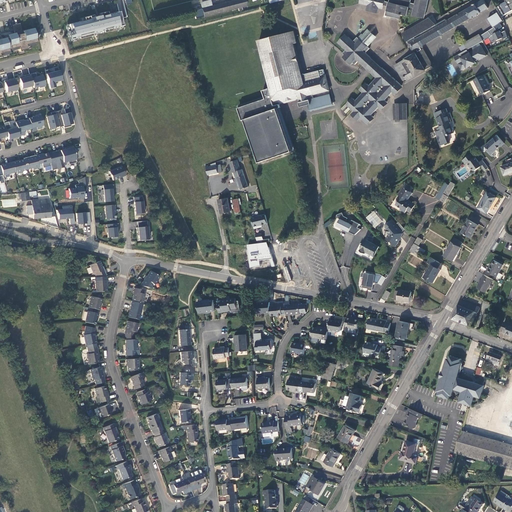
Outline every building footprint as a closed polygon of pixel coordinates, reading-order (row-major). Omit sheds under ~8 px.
[(122,11),(123,17),(126,17),(125,13),(122,0),(116,0),(119,11),(122,11)] [(235,0),(212,6),(204,8),(206,16),(238,8),(238,11),(242,10),(241,7),(244,7),(241,0),(235,0)] [(389,0),(389,1),(385,0),(384,0),(362,0),(363,0),(364,1),(365,2),(365,4),(368,4),(370,5),(370,6),(370,7),(371,8),(372,9),(373,9),(374,10),(375,9),(376,9),(377,8),(377,7),(379,7),(383,8),(384,5),(389,6),(387,15),(400,18),(401,14),(403,15),(403,14),(407,15),(410,7),(414,8),(413,14),(421,16),(425,14),(428,3),(426,0),(416,0),(416,3),(411,2),(411,0),(389,0)] [(433,22),(431,20),(405,36),(412,48),(415,50),(417,49),(418,50),(417,50),(418,51),(421,49),(420,47),(422,45),(471,18),(472,18),(481,13),(489,8),(484,0),(483,0),(476,4),(475,3),(474,4),(474,5),(446,21),(445,19),(435,25),(434,23),(433,22)] [(511,2),(511,3),(509,5),(507,1),(497,8),(502,17),(511,10),(511,2)] [(111,29),(123,26),(119,12),(105,16),(104,13),(99,14),(100,17),(89,20),(88,17),(83,18),(84,21),(68,25),(69,32),(67,32),(69,40),(78,38),(78,40),(92,36),(91,34),(102,31),(103,33),(111,31),(111,29)] [(498,13),(488,19),(492,27),(502,21),(498,13)] [(403,33),(405,36),(431,20),(429,18),(403,33)] [(0,54),(11,52),(10,50),(18,48),(19,52),(26,50),(25,46),(36,43),(33,29),(22,32),(19,24),(12,26),(14,34),(6,36),(7,38),(0,39),(0,54)] [(377,37),(368,29),(363,35),(362,34),(358,37),(368,46),(377,37)] [(325,73),(324,69),(301,75),(293,43),(296,43),(293,31),(260,40),(272,88),(263,91),(266,99),(239,108),(243,121),(245,120),(259,163),(293,152),(278,109),(281,108),(280,103),(299,99),(300,101),(309,98),(308,96),(329,91),(325,76),(324,76),(324,74),(325,73)] [(490,37),(487,32),(480,36),(483,41),(485,44),(487,44),(485,40),(489,38),(491,42),(496,41),(503,38),(500,31),(493,34),(493,35),(490,37)] [(338,42),(342,45),(343,44),(342,43),(342,42),(342,41),(342,40),(343,39),(344,38),(345,37),(346,37),(347,38),(348,38),(349,37),(346,34),(338,42)] [(463,44),(464,45),(467,50),(471,47),(479,43),(483,41),(480,36),(463,44)] [(344,38),(343,39),(342,40),(342,41),(342,42),(342,43),(343,44),(342,45),(346,49),(343,53),(345,55),(346,55),(349,54),(352,54),(354,56),(354,59),(353,61),(354,62),(356,64),(359,61),(363,65),(364,64),(365,64),(367,64),(368,64),(369,64),(370,63),(370,62),(371,61),(371,60),(370,59),(370,58),(371,57),(366,53),(370,48),(368,46),(358,37),(354,41),(349,37),(348,38),(347,38),(346,37),(345,37),(344,38)] [(459,54),(454,58),(457,62),(462,59),(463,61),(458,64),(462,71),(467,68),(476,63),(475,62),(478,59),(479,60),(487,56),(481,46),(473,50),(474,51),(469,54),(467,50),(462,53),(459,54)] [(418,51),(416,53),(426,69),(431,67),(421,49),(418,51)] [(416,53),(399,62),(409,79),(426,69),(416,53)] [(351,65),(354,62),(353,61),(354,59),(354,56),(352,54),(349,54),(346,55),(345,55),(343,57),(351,65)] [(383,67),(371,57),(370,58),(370,59),(371,60),(371,61),(370,62),(370,63),(369,64),(368,64),(367,64),(365,64),(364,64),(363,65),(375,76),(376,74),(376,73),(375,72),(375,71),(376,70),(376,69),(377,68),(378,68),(379,68),(380,68),(381,69),(383,67)] [(408,80),(409,79),(399,62),(397,64),(398,65),(396,67),(404,80),(407,79),(408,80)] [(51,73),(50,70),(44,71),(48,87),(54,85),(54,83),(61,81),(58,67),(53,69),(54,72),(51,73)] [(402,86),(383,67),(381,69),(380,68),(379,68),(378,68),(377,68),(376,69),(376,70),(375,71),(375,72),(376,73),(376,74),(375,76),(377,77),(370,85),(368,84),(362,90),(364,92),(356,100),(354,99),(348,105),(355,111),(361,118),(368,123),(374,117),(372,115),(379,107),(381,109),(388,102),(385,100),(393,92),(395,94),(402,86)] [(36,77),(35,73),(29,75),(33,88),(38,87),(39,89),(45,87),(42,76),(36,77)] [(32,87),(29,75),(18,77),(22,90),(32,87)] [(490,90),(483,75),(473,80),(480,95),(490,90)] [(17,91),(14,79),(3,81),(6,92),(13,91),(13,92),(17,91)] [(404,87),(402,86),(395,94),(396,95),(404,87)] [(408,104),(396,104),(397,120),(408,120),(408,104)] [(60,111),(55,112),(59,127),(59,128),(63,127),(63,128),(70,127),(69,120),(71,119),(68,109),(63,110),(65,116),(62,117),(60,111)] [(451,123),(447,110),(435,114),(440,128),(438,129),(439,132),(436,133),(441,146),(449,143),(447,137),(453,134),(451,127),(450,124),(451,123)] [(358,120),(361,118),(355,111),(352,114),(358,120)] [(48,130),(59,127),(55,112),(49,114),(50,116),(45,117),(48,130)] [(40,116),(28,119),(28,120),(31,129),(36,127),(36,130),(41,128),(41,126),(43,125),(40,116)] [(21,121),(15,122),(16,127),(18,136),(24,135),(23,131),(31,129),(28,120),(21,121)] [(13,141),(12,139),(18,137),(18,136),(16,127),(10,129),(8,122),(3,123),(4,127),(7,137),(8,142),(13,141)] [(500,147),(503,144),(496,135),(484,146),(487,149),(486,150),(490,155),(494,151),(499,146),(500,147)] [(59,151),(62,163),(67,162),(68,165),(76,163),(72,146),(67,147),(67,149),(59,151)] [(62,163),(59,151),(47,154),(50,165),(56,163),(57,169),(64,168),(62,163)] [(35,156),(37,164),(41,164),(42,168),(50,166),(50,165),(47,154),(39,156),(39,155),(35,156)] [(484,171),(488,168),(482,160),(478,163),(474,157),(473,158),(470,155),(461,161),(465,165),(467,163),(472,171),(474,171),(481,166),(484,171)] [(35,156),(23,159),(24,160),(26,170),(32,168),(32,170),(38,168),(37,164),(35,156)] [(24,160),(12,163),(14,173),(16,172),(16,174),(22,173),(21,171),(26,170),(24,160)] [(241,189),(248,187),(242,169),(240,170),(237,162),(237,161),(232,162),(231,163),(231,164),(234,172),(235,171),(237,177),(241,189)] [(511,162),(501,166),(504,175),(511,172),(511,162)] [(12,163),(0,165),(0,166),(2,176),(3,175),(4,178),(9,176),(9,174),(14,173),(12,163)] [(216,165),(207,167),(208,174),(218,173),(217,171),(216,165)] [(122,167),(109,172),(113,181),(125,176),(122,167)] [(447,196),(455,182),(450,180),(446,186),(442,193),(447,196)] [(404,183),(402,186),(410,192),(412,188),(404,183)] [(434,198),(438,200),(442,193),(446,186),(443,184),(434,198)] [(111,185),(103,185),(103,190),(102,190),(102,195),(103,195),(104,202),(113,202),(112,194),(113,194),(113,189),(112,189),(111,185)] [(410,192),(402,186),(397,194),(398,195),(395,198),(397,200),(395,204),(399,207),(400,210),(403,213),(406,210),(406,209),(410,211),(414,204),(407,199),(411,193),(410,192)] [(20,192),(21,201),(26,200),(30,200),(28,191),(25,192),(24,192),(20,192)] [(496,198),(496,197),(486,192),(485,194),(477,208),(486,214),(496,198)] [(443,203),(447,196),(442,193),(438,200),(443,203)] [(142,197),(134,198),(135,216),(140,216),(140,214),(144,214),(143,202),(142,202),(142,197)] [(230,212),(228,198),(219,199),(218,199),(221,213),(230,212)] [(39,200),(40,218),(50,218),(49,206),(48,199),(39,200)] [(40,218),(39,200),(31,200),(33,219),(40,218)] [(83,204),(67,206),(68,216),(84,215),(83,204)] [(114,205),(105,206),(106,219),(110,219),(111,221),(116,220),(114,205)] [(374,211),(366,217),(374,228),(382,221),(374,211)] [(257,216),(251,217),(254,228),(259,227),(258,226),(261,225),(267,224),(264,215),(257,217),(257,216)] [(395,224),(391,219),(385,225),(384,227),(387,230),(387,232),(388,234),(388,239),(391,243),(390,244),(392,243),(395,246),(400,237),(398,234),(401,231),(395,224)] [(469,220),(461,232),(470,237),(478,225),(469,220)] [(138,233),(139,240),(149,240),(148,232),(149,232),(149,227),(148,227),(147,221),(137,222),(138,228),(136,228),(137,233),(138,233)] [(398,222),(395,224),(401,231),(404,229),(398,222)] [(116,224),(106,225),(107,229),(106,229),(106,233),(107,233),(107,238),(111,238),(112,239),(117,239),(116,224)] [(452,260),(460,247),(459,247),(462,243),(453,238),(451,242),(443,255),(452,260)] [(365,252),(374,257),(379,247),(365,240),(359,251),(364,254),(365,252)] [(276,266),(266,242),(257,244),(247,245),(251,269),(276,266)] [(413,253),(417,246),(413,244),(409,251),(413,253)] [(431,265),(424,278),(433,283),(440,270),(437,268),(440,263),(430,258),(427,263),(431,265)] [(497,274),(498,273),(503,264),(494,259),(490,267),(488,267),(486,270),(495,275),(496,273),(497,274)] [(93,274),(94,277),(105,276),(104,269),(103,270),(100,261),(89,265),(92,274),(93,274)] [(144,278),(139,286),(150,288),(152,284),(154,285),(158,276),(149,271),(145,278),(144,278)] [(376,288),(378,281),(373,280),(374,275),(362,272),(359,285),(376,288)] [(485,292),(493,278),(484,273),(482,277),(477,287),(485,292)] [(93,277),(94,292),(106,292),(105,284),(106,284),(105,276),(94,277),(93,277)] [(133,292),(131,301),(141,304),(144,295),(142,294),(143,290),(133,288),(132,292),(133,292)] [(398,300),(410,302),(411,292),(399,290),(399,292),(395,291),(394,300),(398,300)] [(389,294),(386,291),(381,298),(386,300),(389,294)] [(90,297),(88,308),(99,310),(100,306),(99,306),(101,299),(90,297)] [(221,303),(217,303),(218,313),(222,312),(222,311),(230,310),(230,306),(236,306),(234,298),(228,299),(228,300),(220,301),(221,303)] [(214,311),(213,300),(208,300),(208,299),(203,300),(202,301),(197,302),(198,312),(205,312),(205,313),(210,312),(210,311),(214,311)] [(478,312),(480,307),(461,300),(459,302),(453,319),(469,325),(471,320),(474,322),(476,317),(473,316),(475,311),(478,312)] [(286,314),(285,305),(285,302),(285,301),(275,302),(276,305),(270,306),(271,314),(271,315),(286,314)] [(289,301),(285,302),(285,305),(286,314),(299,313),(299,303),(289,304),(289,301)] [(266,314),(271,314),(270,306),(269,302),(255,303),(256,313),(265,312),(266,314)] [(130,305),(127,317),(138,320),(140,311),(138,311),(139,307),(130,305)] [(86,311),(84,322),(95,325),(96,317),(98,317),(98,314),(86,311)] [(490,322),(492,314),(485,313),(483,321),(490,322)] [(351,315),(347,314),(344,327),(344,330),(347,330),(348,327),(356,329),(357,329),(359,319),(351,317),(351,315)] [(334,320),(329,319),(329,322),(328,327),(327,331),(335,332),(335,330),(339,331),(341,329),(343,316),(335,315),(334,320)] [(377,330),(388,332),(390,323),(386,322),(386,321),(378,319),(378,320),(369,318),(367,328),(371,329),(371,330),(377,331),(377,330)] [(399,320),(396,336),(407,338),(410,322),(399,320)] [(137,323),(126,321),(123,333),(124,333),(124,340),(132,339),(132,336),(133,332),(135,332),(137,323)] [(511,324),(505,322),(501,331),(505,333),(505,334),(511,336),(511,324)] [(83,335),(85,346),(86,345),(95,343),(93,333),(94,329),(85,326),(83,335)] [(310,337),(326,339),(327,331),(328,327),(320,326),(319,328),(316,327),(311,327),(310,337)] [(189,345),(188,329),(178,330),(179,346),(189,345)] [(246,351),(245,334),(233,335),(234,340),(235,340),(236,351),(246,351)] [(136,350),(134,339),(132,339),(124,340),(125,350),(124,351),(124,356),(135,355),(134,350),(136,350)] [(271,349),(271,340),(266,341),(259,342),(259,343),(255,343),(256,350),(271,349)] [(303,354),(304,347),(305,344),(301,343),(300,344),(292,342),(291,351),(295,352),(296,353),(303,354)] [(375,357),(379,358),(381,347),(377,346),(378,344),(365,342),(364,352),(375,354),(375,357)] [(88,365),(98,362),(96,352),(97,352),(95,343),(86,345),(86,349),(87,354),(85,354),(88,365)] [(402,351),(402,346),(394,345),(393,349),(392,349),(390,359),(389,366),(399,368),(401,361),(402,355),(403,355),(404,351),(402,351)] [(225,356),(229,356),(228,347),(225,348),(224,346),(220,347),(220,348),(213,349),(214,359),(225,358),(225,356)] [(190,356),(189,351),(179,352),(180,361),(178,362),(176,366),(181,368),(182,366),(182,364),(190,364),(189,357),(190,356)] [(502,357),(489,352),(486,361),(490,362),(499,366),(500,362),(502,357)] [(455,387),(458,377),(462,363),(460,362),(461,359),(450,355),(449,359),(448,358),(443,371),(442,371),(440,377),(441,377),(437,391),(439,391),(438,395),(449,398),(450,395),(452,395),(455,387)] [(138,370),(137,359),(125,360),(125,364),(126,364),(127,371),(138,370)] [(327,362),(322,378),(331,380),(335,365),(327,362)] [(93,380),(94,385),(104,382),(102,376),(102,377),(99,367),(89,370),(92,380),(93,380)] [(376,367),(368,383),(380,388),(383,383),(380,382),(385,371),(376,367)] [(484,370),(477,367),(475,375),(481,377),(484,370)] [(192,378),(192,373),(189,372),(178,372),(178,385),(188,385),(188,380),(188,377),(192,378)] [(143,382),(140,373),(129,378),(134,389),(143,386),(141,382),(143,382)] [(247,377),(231,378),(231,387),(231,388),(236,388),(236,387),(241,386),(242,389),(243,390),(246,390),(247,389),(247,384),(247,377)] [(269,388),(269,378),(261,379),(260,377),(257,378),(257,388),(269,388)] [(463,379),(458,377),(455,387),(463,389),(459,401),(471,405),(474,396),(480,397),(484,385),(467,380),(463,379)] [(227,387),(231,387),(231,378),(217,380),(217,389),(227,389),(227,387)] [(295,392),(299,393),(299,391),(300,381),(288,379),(287,389),(295,390),(295,392)] [(315,383),(300,381),(299,391),(307,392),(307,391),(314,392),(315,383)] [(98,398),(99,403),(108,400),(107,395),(106,395),(104,386),(94,389),(96,398),(98,398)] [(145,393),(144,390),(135,393),(140,405),(150,401),(147,392),(145,393)] [(362,395),(352,392),(347,408),(360,412),(362,404),(359,403),(362,395)] [(100,418),(110,414),(109,408),(108,404),(97,408),(100,418)] [(189,409),(179,410),(180,423),(189,422),(188,414),(189,414),(189,409)] [(419,419),(421,414),(410,409),(408,414),(406,413),(405,415),(404,417),(406,418),(403,426),(412,429),(414,428),(415,425),(414,423),(417,418),(419,419)] [(151,430),(153,434),(153,433),(161,430),(162,430),(156,414),(146,418),(149,425),(148,426),(150,430),(151,430)] [(289,418),(285,418),(286,428),(290,428),(290,427),(292,427),(304,425),(304,423),(305,422),(304,416),(303,416),(301,416),(301,415),(296,415),(295,416),(289,417),(289,418)] [(235,418),(231,418),(231,420),(232,429),(247,427),(246,418),(235,419),(235,418)] [(228,430),(232,430),(232,429),(231,420),(227,421),(227,419),(220,420),(216,420),(217,430),(228,429),(228,430)] [(263,433),(280,431),(278,422),(274,422),(274,421),(269,421),(269,423),(262,424),(263,433)] [(118,433),(114,423),(103,428),(109,442),(118,439),(116,433),(118,433)] [(347,424),(339,437),(349,443),(357,430),(347,424)] [(195,429),(195,425),(184,426),(184,431),(186,430),(187,443),(197,441),(196,434),(197,433),(196,429),(195,429)] [(163,434),(161,430),(153,433),(154,437),(153,437),(155,441),(158,447),(167,444),(163,433),(163,434)] [(511,445),(462,431),(456,453),(511,469),(511,445)] [(243,446),(242,438),(233,441),(227,444),(228,447),(229,447),(230,452),(228,452),(229,460),(245,458),(244,451),(240,451),(239,450),(238,447),(243,446)] [(398,461),(415,465),(416,459),(418,459),(421,446),(419,446),(420,441),(413,439),(412,444),(402,441),(399,454),(400,455),(398,461)] [(121,446),(120,442),(110,446),(116,461),(126,457),(123,450),(124,450),(122,445),(121,446)] [(170,450),(169,447),(158,451),(161,458),(162,458),(164,462),(172,459),(169,451),(170,450)] [(283,449),(276,449),(276,460),(277,461),(281,461),(282,459),(293,459),(292,448),(283,448),(283,449)] [(333,448),(325,460),(334,466),(342,453),(333,448)] [(306,456),(314,459),(316,451),(309,449),(306,456)] [(128,465),(126,461),(116,465),(117,469),(118,469),(122,479),(132,475),(129,469),(131,468),(130,464),(128,465)] [(237,467),(237,463),(228,464),(229,468),(227,468),(228,473),(229,473),(230,479),(240,478),(238,467),(237,467)] [(191,475),(186,477),(190,487),(191,490),(201,487),(199,483),(205,481),(201,470),(199,469),(190,473),(191,475)] [(298,482),(304,485),(309,476),(303,473),(298,482)] [(182,491),(190,487),(186,477),(185,475),(182,477),(183,480),(173,484),(176,492),(181,490),(182,491)] [(314,476),(308,486),(311,488),(310,489),(312,490),(319,494),(325,484),(320,481),(320,482),(318,481),(320,479),(314,476)] [(135,484),(134,480),(122,484),(124,489),(126,488),(130,499),(139,495),(138,491),(137,489),(139,488),(137,483),(135,484)] [(227,496),(228,500),(238,499),(237,494),(235,494),(233,483),(224,485),(225,492),(224,492),(225,496),(227,496)] [(275,489),(263,490),(263,494),(265,494),(266,500),(267,501),(267,508),(277,507),(277,506),(278,505),(278,502),(277,501),(276,493),(275,489)] [(500,491),(498,494),(511,502),(511,500),(511,499),(509,498),(510,497),(500,491)] [(493,503),(505,511),(511,502),(498,494),(493,503)] [(461,504),(459,507),(462,509),(463,510),(466,511),(465,511),(477,511),(483,505),(474,499),(471,497),(464,506),(461,504)] [(142,502),(141,498),(131,502),(132,506),(134,505),(136,511),(147,511),(145,505),(146,505),(144,501),(142,502)] [(239,503),(238,499),(228,500),(227,500),(228,504),(226,504),(227,511),(228,511),(227,511),(236,511),(236,503),(239,503)] [(308,511),(313,504),(303,499),(295,511),(308,511)]
